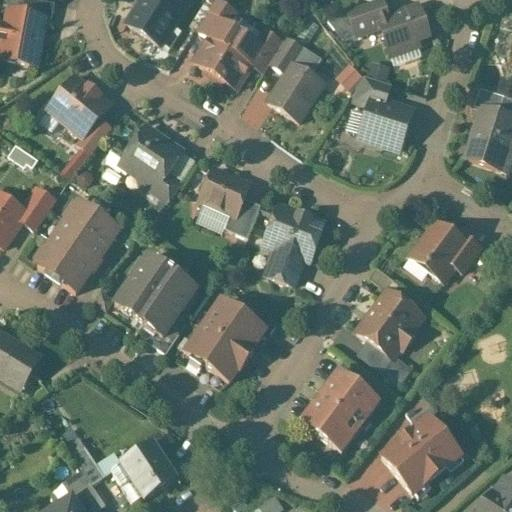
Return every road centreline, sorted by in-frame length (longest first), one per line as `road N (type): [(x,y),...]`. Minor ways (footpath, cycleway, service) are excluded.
road 1 (residential): [(99,0),(99,18),(154,73),(371,200)]
road 2 (residential): [(258,433),(217,429),(0,295)]
road 3 (residential): [(258,433),(360,250),(371,200)]
road 4 (residential): [(430,167),(473,0)]
road 5 (residential): [(350,511),(296,488),(268,465),(258,433)]
